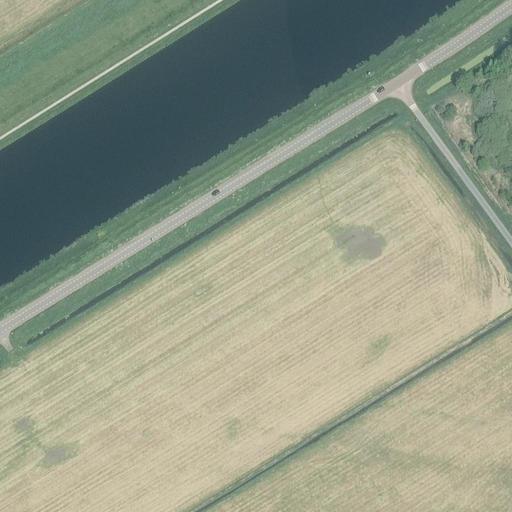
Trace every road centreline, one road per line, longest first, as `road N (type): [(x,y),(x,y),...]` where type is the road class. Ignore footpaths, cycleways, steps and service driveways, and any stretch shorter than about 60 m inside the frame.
road 1 (tertiary): [(0,328),(395,82)]
road 2 (unclassified): [(511,244),(395,82)]
road 3 (tertiary): [(395,82),(511,4)]
